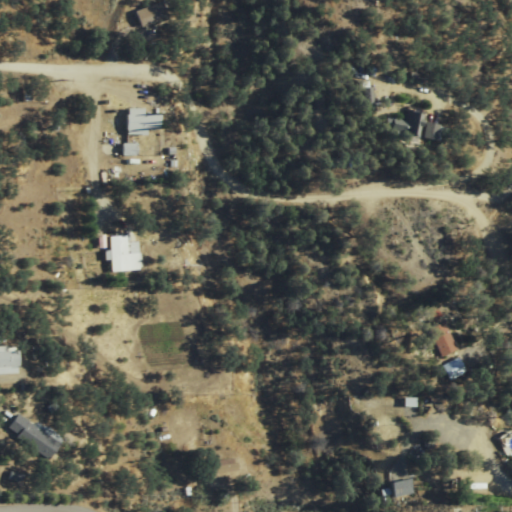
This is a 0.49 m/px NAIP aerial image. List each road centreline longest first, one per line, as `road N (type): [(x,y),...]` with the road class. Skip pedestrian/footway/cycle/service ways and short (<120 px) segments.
road 1 (residential): [(229,178),(311,191),(369,170),(486,192),(486,224),(511,280)]
road 2 (residential): [(0,58),(181,63),(199,130),(229,178)]
